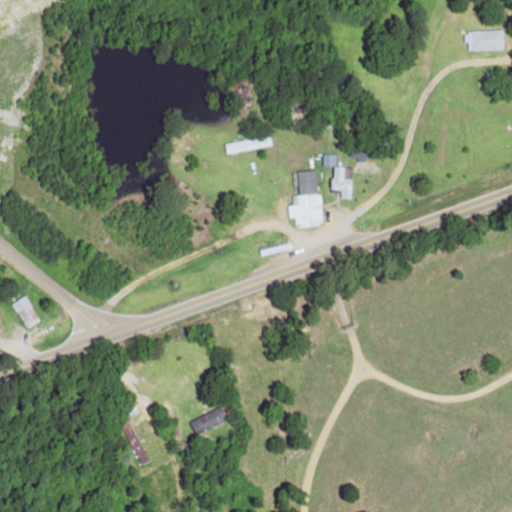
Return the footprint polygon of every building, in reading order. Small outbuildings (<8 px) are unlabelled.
[(465,31),(466,51),(503,50),(502,30),(465,31)] [(270,147),(269,137),(225,141),(225,151),(270,147)] [(339,198),(350,198),(351,167),(332,166),(331,193),(340,193),(339,198)] [(314,170),(297,171),(298,195),(291,195),(291,205),(287,205),(287,217),(294,217),(295,227),(321,226),(320,193),(316,193),(314,170)] [(10,304),(25,329),(39,320),(24,295),(10,304)] [(225,421),(220,407),(187,421),(193,435),(225,421)] [(138,465),(147,461),(127,420),(118,425),(138,465)]
